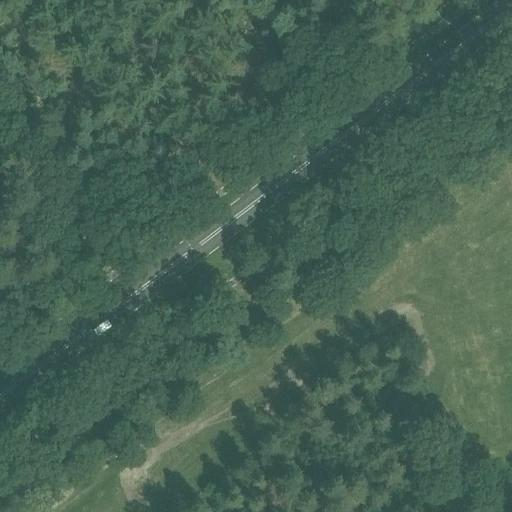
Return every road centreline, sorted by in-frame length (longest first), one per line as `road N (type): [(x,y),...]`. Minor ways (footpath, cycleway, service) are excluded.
road 1 (primary): [(0,396),(511,6)]
road 2 (track): [(119,271),(0,95)]
